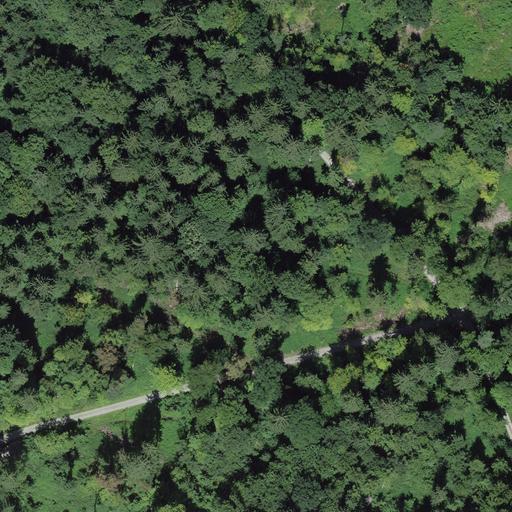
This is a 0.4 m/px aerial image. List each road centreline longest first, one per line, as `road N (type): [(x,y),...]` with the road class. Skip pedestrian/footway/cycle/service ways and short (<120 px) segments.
road 1 (track): [(511,429),(463,314),(188,0)]
road 2 (track): [(0,440),(511,302)]
